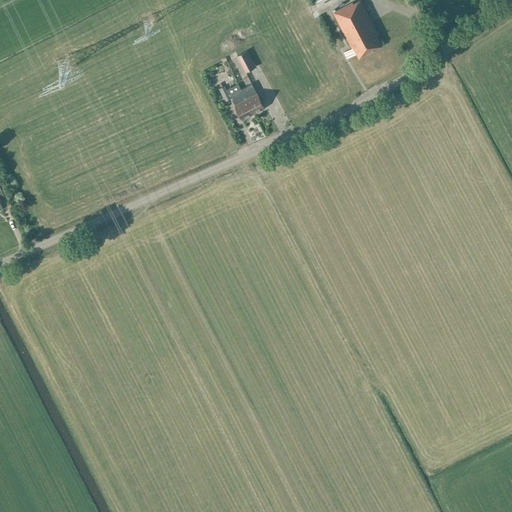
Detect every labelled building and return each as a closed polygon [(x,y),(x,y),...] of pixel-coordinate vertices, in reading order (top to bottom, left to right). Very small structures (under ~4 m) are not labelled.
[(380,36),(362,1),(354,5),(353,3),(334,13),(353,49),(344,53),(347,59),(357,54),(359,58),(382,46),(377,37),(380,36)] [(256,67),(247,50),(237,55),(246,72),(256,67)] [(241,89),(254,113),(266,107),(257,92),(257,93),(252,83),(241,89)] [(231,98),(225,85),(219,88),(225,101),(231,98)] [(254,113),(241,89),(230,94),(235,104),(234,104),(242,120),(254,113)]
